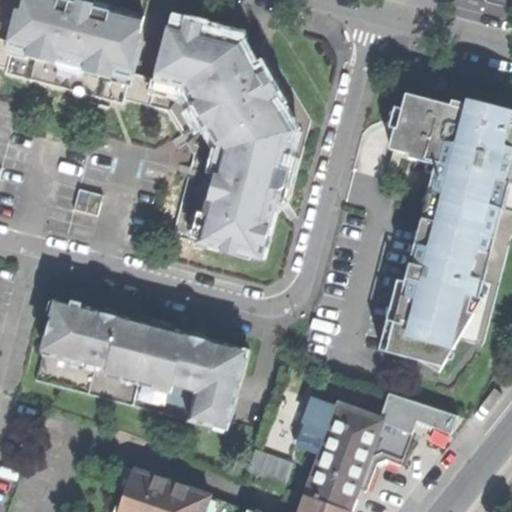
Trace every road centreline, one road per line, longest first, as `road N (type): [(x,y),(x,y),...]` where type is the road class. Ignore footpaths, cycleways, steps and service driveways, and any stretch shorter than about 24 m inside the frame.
road 1 (residential): [(377,15),(307,283),(292,302),(270,306),(0,239)]
road 2 (residential): [(377,15),(511,47)]
